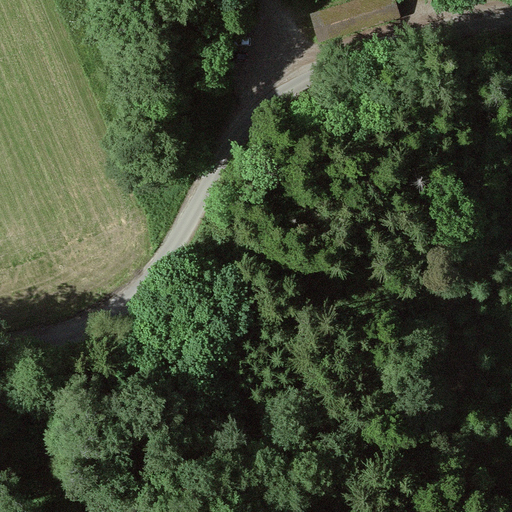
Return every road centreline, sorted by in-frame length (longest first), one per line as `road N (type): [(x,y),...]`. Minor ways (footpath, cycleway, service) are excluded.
road 1 (unclassified): [(511,17),(385,43),(265,83),(246,99),(211,181),(156,275),(105,318),(64,336),(0,347)]
road 2 (track): [(268,511),(46,366),(33,341)]
road 3 (track): [(137,426),(142,331),(130,297)]
